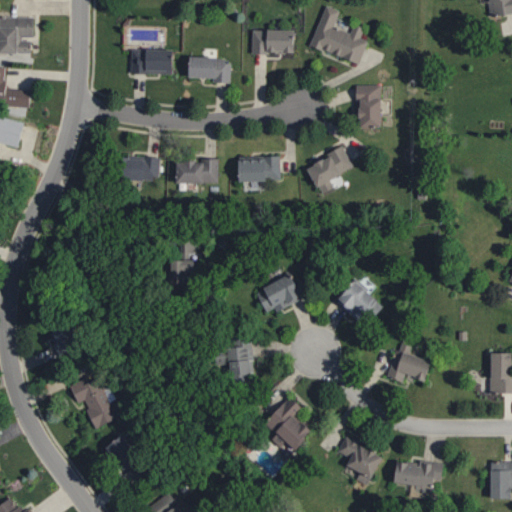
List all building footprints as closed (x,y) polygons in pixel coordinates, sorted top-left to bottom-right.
[(511,0),(482,0),(483,13),(511,10),(511,0)] [(306,45),(355,62),(363,39),(355,36),(359,26),(349,23),(347,31),(330,25),(336,8),(321,3),(306,45)] [(0,50),(25,51),(25,37),(28,37),(29,15),(0,14),(0,50)] [(248,27),(247,50),(289,51),(290,28),(248,27)] [(128,71),(168,72),(168,48),(128,47),(128,71)] [(179,75),(210,76),(210,80),(226,80),(227,57),(180,55),(179,75)] [(375,83),(351,83),(350,124),(374,124),(375,83)] [(0,101),(25,103),(25,87),(0,86),(0,101)] [(23,123),(0,116),(0,142),(16,146),(23,123)] [(349,165),(339,144),(299,164),(310,186),(315,184),(319,192),(331,186),(326,176),(349,165)] [(156,157),(110,153),(108,176),(147,178),(147,174),(155,175),(156,157)] [(228,156),(229,180),(276,178),(276,155),(228,156)] [(214,181),(214,157),(197,157),(197,159),(169,158),(169,180),(214,181)] [(511,256),(503,281),(511,283),(511,256)] [(191,273),(190,257),(167,258),(168,274),(191,273)] [(296,300),(287,274),(251,287),(261,313),(296,300)] [(365,321),(377,301),(362,292),(366,286),(347,274),(331,300),(365,321)] [(224,378),(251,375),(248,335),(231,337),(231,345),(210,347),(211,364),(223,363),(224,378)] [(399,380),(400,375),(419,380),(424,358),(391,350),(385,376),(399,380)] [(511,391),(511,375),(503,375),(504,351),(485,350),(484,391),(511,391)] [(65,386),(73,403),(78,400),(92,427),(114,416),(92,373),(65,386)] [(289,448),(307,428),(291,413),(296,407),(283,395),(259,421),(289,448)] [(102,454),(122,446),(117,433),(97,441),(102,454)] [(343,453),(339,464),(355,471),(352,478),(363,482),(375,451),(340,437),(335,450),(343,453)] [(385,481),(419,486),(420,479),(434,481),(437,463),(388,456),(385,481)] [(484,497),(503,496),(503,485),(509,485),(509,478),(511,478),(511,459),(483,460),(484,497)] [(145,503),(149,511),(176,511),(164,492),(145,503)] [(30,511),(27,506),(17,511),(8,495),(0,499),(0,511),(30,511)]
